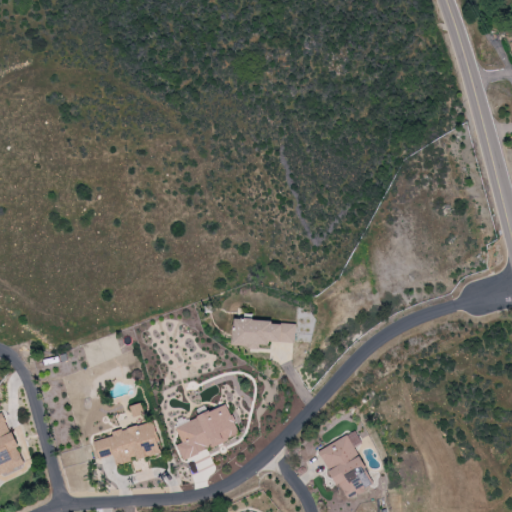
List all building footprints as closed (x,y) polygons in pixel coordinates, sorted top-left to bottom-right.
[(297,343),(298,321),(236,318),(235,345),(252,345),(252,348),(263,348),(263,341),(297,343)] [(135,417),(146,414),(143,403),(132,406),(135,417)] [(185,459),(242,435),(230,404),(178,426),(184,443),(179,445),(185,459)] [(0,414),(0,482),(0,484),(23,474),(20,467),(27,464),(20,447),(21,447),(5,412),(0,414)] [(97,440),(102,458),(117,454),(119,465),(135,461),(134,460),(164,453),(156,421),(114,431),(115,436),(97,440)] [(322,450),(348,498),(377,482),(350,435),(322,450)]
